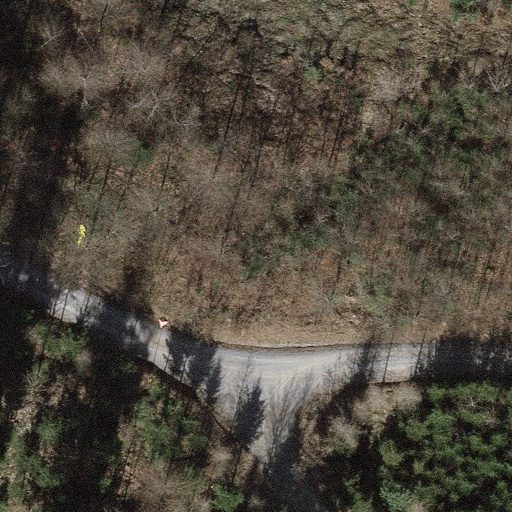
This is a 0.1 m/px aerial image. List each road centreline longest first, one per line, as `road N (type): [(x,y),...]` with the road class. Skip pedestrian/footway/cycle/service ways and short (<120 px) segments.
road 1 (track): [(0,261),(175,355),(246,383),(336,369),(511,364)]
road 2 (track): [(246,383),(283,476),(312,511)]
